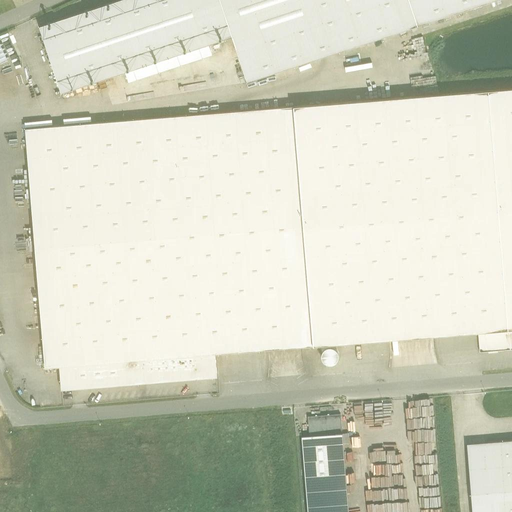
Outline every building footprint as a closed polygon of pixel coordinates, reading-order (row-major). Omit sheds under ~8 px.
[(232,37),(219,0),(118,0),(34,28),(57,95),(232,37)] [(219,0),(232,37),(248,85),(503,0),(219,0)] [(511,88),(25,129),(45,367),(59,366),(61,389),(215,376),(213,353),(478,332),(511,328),(511,88)] [(511,328),(478,332),(480,352),(511,349),(511,328)] [(332,361),(333,358),(334,355),(333,352),(331,349),(328,347),(324,347),(321,348),(318,350),(317,353),(316,356),(317,360),(319,362),(322,364),(326,364),(329,363),(332,361)] [(309,436),(342,434),(340,414),(307,416),(309,436)] [(348,511),(342,434),(309,436),(304,437),(310,511),(348,511)] [(511,511),(511,440),(469,444),(474,511),(511,511)]
